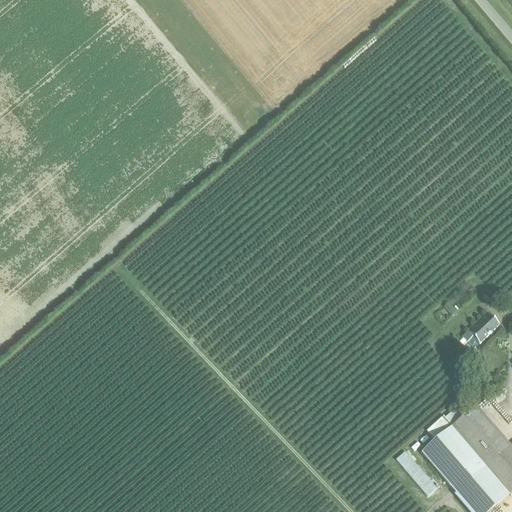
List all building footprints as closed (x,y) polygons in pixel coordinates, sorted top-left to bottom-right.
[(449,304),(444,308),(452,317),(457,313),(449,304)] [(473,339),(480,346),(500,327),(488,314),(462,338),(468,344),(473,339)] [(505,396),(507,394),(502,388),(492,398),(499,406),(507,398),(505,396)] [(499,411),(509,424),(511,421),(511,402),(509,405),(508,404),(499,411)] [(466,418),(458,408),(447,419),(445,417),(428,433),(436,443),(422,455),(471,511),(492,511),(511,495),(511,447),(511,448),(477,408),(466,418)] [(438,488),(407,453),(398,460),(429,496),(438,488)]
